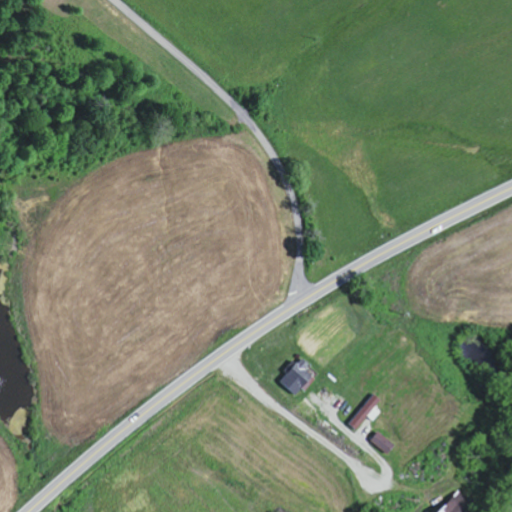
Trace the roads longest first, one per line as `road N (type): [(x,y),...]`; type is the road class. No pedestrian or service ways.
road 1 (primary): [(27,511),(274,317),(511,187)]
road 2 (residential): [(296,303),(298,239),(264,146),(225,99),(110,0)]
